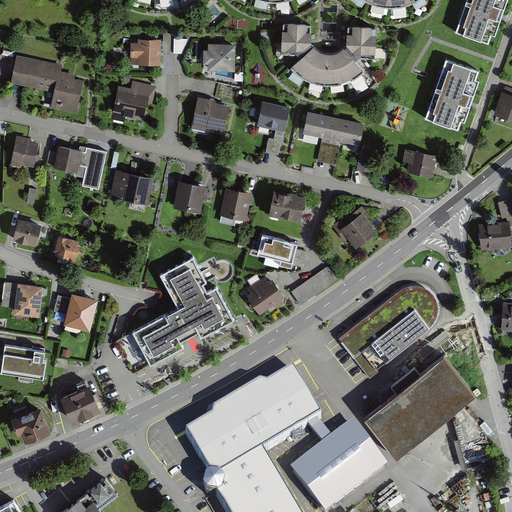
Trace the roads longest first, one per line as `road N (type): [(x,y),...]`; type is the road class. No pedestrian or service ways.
road 1 (secondary): [(0,473),(201,382),(318,311),(439,218)]
road 2 (residential): [(0,118),(405,201),(439,218)]
road 3 (residential): [(511,452),(459,256),(439,218)]
road 4 (residential): [(469,193),(463,166),(511,27)]
road 5 (residential): [(0,255),(149,299)]
